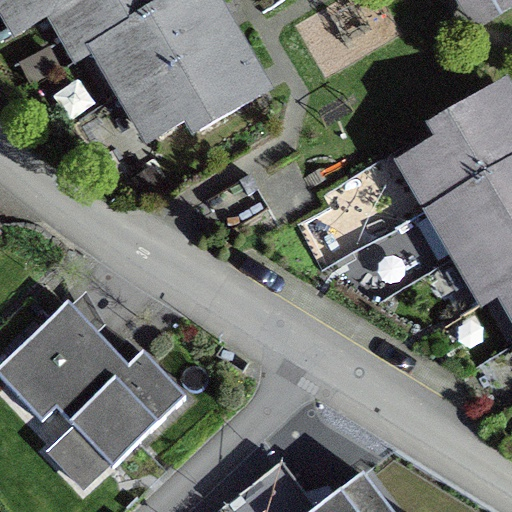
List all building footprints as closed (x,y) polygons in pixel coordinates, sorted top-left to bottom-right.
[(79,61),(96,51),(151,143),(188,122),(196,136),(257,100),(251,89),(215,29),(198,0),(183,0),(177,3),(175,0),(0,0),(0,3),(18,35),(52,15),(79,61)] [(511,0),(456,0),(473,29),(511,6),(511,0)] [(485,304),(503,294),(511,310),(511,124),(502,107),(495,95),(434,131),(442,144),(405,166),(485,304)] [(108,473),(182,404),(140,359),(125,373),(64,309),(0,369),(0,386),(38,427),(52,414),(108,473)] [(384,511),(360,480),(318,511),(311,511),(279,468),(220,511),(384,511)]
